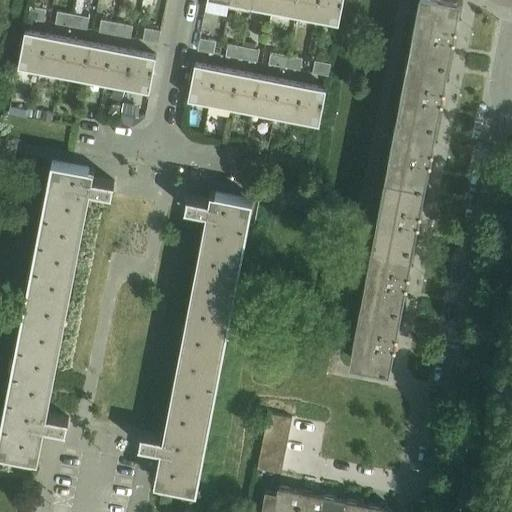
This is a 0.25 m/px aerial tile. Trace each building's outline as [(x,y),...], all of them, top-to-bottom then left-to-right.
[(276,0),(254,0),(253,6),(275,10),(276,0)] [(298,0),(276,0),(275,10),(296,15),(298,0)] [(320,0),(298,0),(296,15),(317,19),(320,0)] [(343,0),(320,0),(317,19),(339,23),(343,0)] [(419,0),(410,50),(449,58),(460,0),(419,0)] [(47,9),(31,6),(28,18),(44,21),(47,9)] [(72,26),(74,14),(58,11),(56,23),(72,26)] [(90,17),(74,14),(72,26),(88,29),(90,17)] [(116,34),(118,22),(102,19),(99,31),(116,34)] [(134,25),(118,22),(116,34),(131,37),(134,25)] [(143,39),(159,42),(161,30),(145,27),(143,39)] [(19,66),(42,70),(48,34),(26,30),(19,66)] [(70,39),(48,34),(42,70),(63,74),(70,39)] [(217,41),(201,38),(198,50),(214,53),(217,41)] [(91,43),(70,39),(63,74),(84,78),(91,43)] [(243,59),(246,41),(244,41),(243,46),(228,43),(226,56),(243,59)] [(257,43),(246,41),(243,59),(258,62),(260,49),(256,48),(257,43)] [(113,47),(91,43),(84,78),(107,82),(113,47)] [(135,51),(113,47),(107,82),(128,87),(135,51)] [(449,58),(410,50),(398,112),(438,120),(449,58)] [(157,55),(135,51),(128,87),(150,91),(157,55)] [(286,67),(288,55),(271,51),(269,64),(286,67)] [(303,58),(288,55),(286,67),(301,70),(303,58)] [(313,72),(329,75),(331,63),(315,60),(313,72)] [(218,67),(196,63),(189,98),(212,102),(218,67)] [(240,71),(218,67),(212,102),(234,107),(240,71)] [(262,76),(240,71),(234,107),(255,111),(262,76)] [(283,80),(262,76),(255,111),(277,115),(283,80)] [(305,84),(283,80),(277,115),(298,119),(305,84)] [(326,88),(305,84),(298,119),(319,123),(326,88)] [(438,120),(398,112),(387,173),(426,181),(438,120)] [(53,160),(49,178),(0,434),(0,451),(33,458),(40,425),(67,430),(69,418),(42,413),(86,189),(113,194),(115,181),(88,176),(90,167),(53,160)] [(426,181),(387,173),(375,234),(414,242),(426,181)] [(253,199),(216,192),(215,200),(188,195),(185,208),(212,213),(169,437),(142,432),(139,445),(167,450),(160,483),(197,490),(253,199)] [(414,242),(375,234),(363,296),(402,303),(414,242)] [(402,303),(363,296),(351,358),(390,366),(402,303)] [(269,413),(267,425),(290,430),(292,418),(269,413)] [(290,430),(267,425),(264,436),(288,440),(290,430)] [(288,440),(264,436),(262,446),(286,451),(288,440)] [(286,451),(262,446),(260,457),(284,461),(286,451)] [(284,461),(260,457),(258,468),(282,473),(284,461)] [(298,511),(302,491),(279,487),(278,492),(266,490),(261,511),(298,511)] [(322,511),(326,496),(302,491),(298,511),(322,511)] [(346,511),(349,500),(326,496),(322,511),(346,511)] [(368,511),(370,504),(349,500),(346,511),(368,511)]
